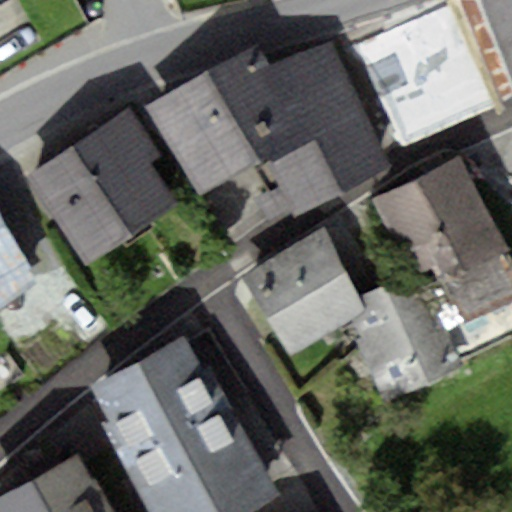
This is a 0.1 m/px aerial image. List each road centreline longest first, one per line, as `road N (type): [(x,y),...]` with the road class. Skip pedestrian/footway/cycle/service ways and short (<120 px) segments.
road 1 (residential): [(511,123),(211,286),(0,466)]
road 2 (tertiary): [(143,57),(322,0)]
road 3 (tertiary): [(0,129),(143,57)]
